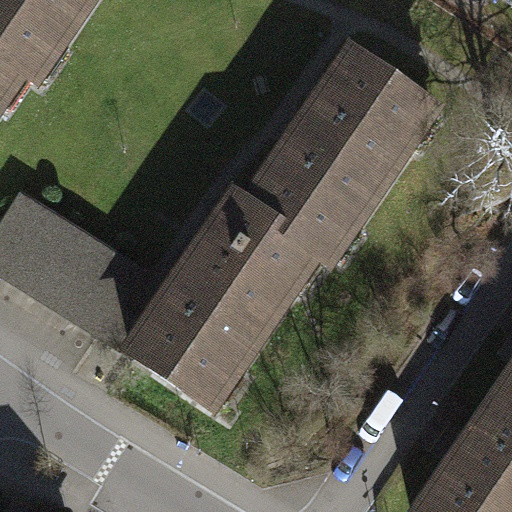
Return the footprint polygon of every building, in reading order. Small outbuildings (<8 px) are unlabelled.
[(0,0),(0,60),(20,74),(33,82),(88,0),(0,0)] [(248,212),(313,256),(324,263),(429,109),(352,57),(248,212)] [(0,103),(20,74),(0,60),(0,103)] [(140,277),(21,197),(0,227),(0,265),(101,333),(140,277)] [(313,256),(248,212),(235,203),(171,298),(133,355),(132,356),(209,408),(313,256)] [(154,287),(140,277),(101,333),(115,343),(133,355),(171,298),(154,287)] [(511,382),(502,398),(511,404),(511,382)] [(511,511),(511,404),(502,398),(425,511),(511,511)]
